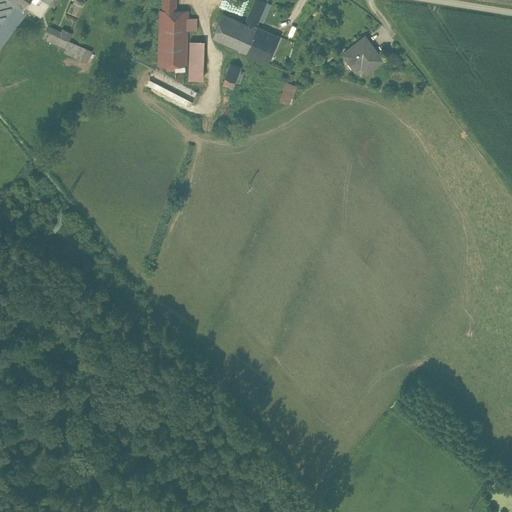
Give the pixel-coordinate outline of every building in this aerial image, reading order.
[(0,0),(0,18),(11,3),(7,0),(0,0)] [(7,0),(11,3),(19,9),(22,11),(29,0),(7,0)] [(56,0),(29,0),(22,11),(23,11),(27,4),(42,14),(51,1),(54,3),(56,0)] [(163,0),(163,10),(177,10),(177,0),(163,0)] [(263,0),(255,0),(245,23),(256,28),(256,27),(257,26),(267,2),(263,0)] [(11,3),(0,18),(0,29),(2,31),(19,9),(11,3)] [(163,10),(160,10),(158,65),(167,65),(176,65),(187,65),(188,30),(188,18),(189,11),(177,10),(163,10)] [(245,23),(223,13),(213,36),(246,51),(256,28),(245,23)] [(67,18),(61,32),(67,35),(73,20),(67,18)] [(196,18),(188,18),(188,30),(196,30),(196,18)] [(280,36),(257,26),(256,27),(256,28),(246,51),(247,51),(246,53),(268,63),(280,36)] [(69,40),(46,29),(43,37),(66,47),(69,40)] [(390,57),(367,32),(342,54),(358,72),(365,66),(371,74),(390,57)] [(203,41),(190,41),(190,61),(202,62),(203,41)] [(202,62),(190,61),(189,79),(202,79),(202,62)] [(241,67),(230,63),(225,76),(225,77),(236,81),(240,70),(241,67)] [(236,81),(225,77),(222,84),(233,88),(236,81)] [(148,79),(146,82),(188,103),(190,99),(148,79)] [(295,85),(285,82),(280,101),(290,104),(295,85)]
